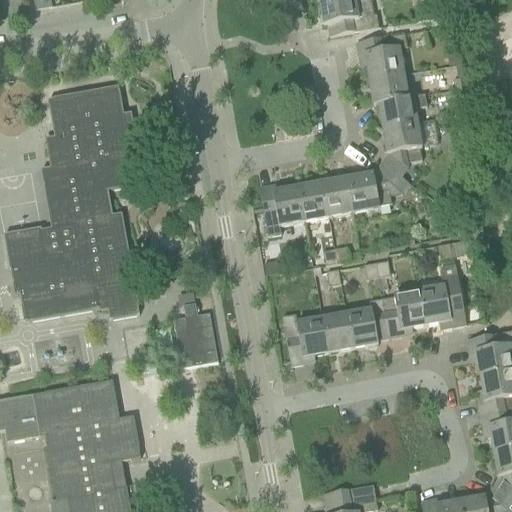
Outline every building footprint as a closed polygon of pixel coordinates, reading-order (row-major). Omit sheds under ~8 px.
[(48,12),(45,0),(41,0),(33,2),(35,14),(48,12)] [(340,0),(318,4),(322,29),(327,28),(329,40),(357,35),(358,36),(378,32),(375,18),(373,19),(369,0),(340,0)] [(364,59),(368,83),(403,77),(398,53),(406,52),(404,38),(382,42),(383,42),(355,47),(358,60),(364,59)] [(368,83),(373,109),(412,102),(412,101),(407,102),(403,77),(368,83)] [(459,81),(461,93),(473,91),(471,79),(459,81)] [(24,234),(3,238),(11,286),(16,286),(24,284),(25,292),(17,293),(24,326),(98,313),(106,312),(109,325),(138,319),(135,298),(133,288),(120,218),(111,220),(107,195),(140,190),(129,128),(127,118),(127,117),(122,118),(117,91),(48,104),(52,131),(54,140),(54,142),(58,162),(59,170),(40,174),(38,174),(38,175),(41,175),(51,232),(40,234),(40,231),(33,232),(24,234)] [(473,91),(461,93),(463,105),(475,103),(473,91)] [(378,109),(382,133),(416,127),(414,113),(426,111),(424,100),(412,102),(373,109),(373,110),(378,109)] [(387,159),(380,169),(399,182),(404,174),(403,168),(421,165),(419,153),(421,153),(416,127),(382,133),(387,159)] [(374,178),(348,182),(354,217),(379,213),(379,211),(391,209),(389,200),(401,198),(408,188),(399,182),(380,169),(374,178)] [(348,182),(323,187),(329,222),(354,217),(348,182)] [(323,187),(298,191),(304,226),(329,222),(323,187)] [(304,226),(298,191),(273,195),(272,190),(258,192),(267,241),(281,239),(279,231),(304,226)] [(452,263),(449,248),(437,250),(440,265),(452,263)] [(346,250),(334,252),(337,268),(348,266),(346,250)] [(337,268),(334,252),(322,254),(325,269),(337,268)] [(387,264),(374,266),(377,281),(389,279),(387,264)] [(377,281),(374,266),(363,268),(366,283),(377,281)] [(443,291),(419,295),(425,330),(449,326),(450,332),(451,332),(465,329),(456,278),(454,269),(439,272),(441,281),(442,285),(443,291)] [(326,275),(328,291),(340,289),(338,273),(326,275)] [(393,302),(381,304),(388,343),(401,340),(400,335),(425,330),(419,295),(393,300),(393,302)] [(370,315),(346,319),(352,354),(377,349),(376,345),(388,343),(381,304),(369,307),(370,315)] [(172,325),(181,373),(217,367),(209,318),(197,320),(195,308),(183,310),(185,322),(172,325)] [(346,319),(320,323),(326,358),(352,354),(346,319)] [(326,358),(320,323),(296,328),(294,320),(281,322),(289,371),(303,368),(302,362),(326,358)] [(475,357),(479,382),(511,375),(511,367),(509,350),(511,349),(511,335),(494,339),(466,344),(469,358),(475,357)] [(477,407),(480,420),(511,414),(511,375),(479,382),(483,406),(477,407)] [(9,403),(0,405),(0,436),(4,435),(6,447),(39,441),(44,441),(55,505),(50,506),(50,511),(126,511),(123,491),(126,491),(125,490),(121,466),(140,462),(133,420),(132,421),(118,423),(114,424),(112,416),(117,415),(112,385),(9,403)] [(488,432),(492,456),(511,452),(511,414),(480,420),(482,433),(488,432)] [(497,483),(491,493),(511,505),(511,503),(511,452),(492,456),(497,483)] [(325,511),(375,511),(375,505),(372,490),(348,494),(350,507),(325,511)] [(484,501),(459,505),(459,511),(511,511),(511,506),(511,505),(491,493),(485,502),(484,501)] [(348,494),(323,499),(325,511),(350,507),(348,494)]
